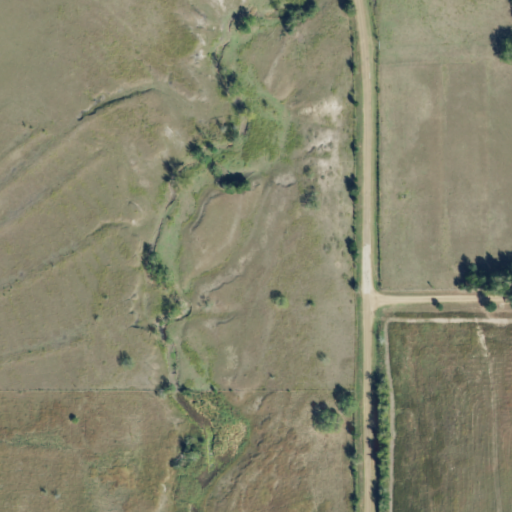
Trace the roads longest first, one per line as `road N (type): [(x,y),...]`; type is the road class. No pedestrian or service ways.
road 1 (residential): [(368,511),(357,0)]
road 2 (residential): [(365,293),(511,287)]
